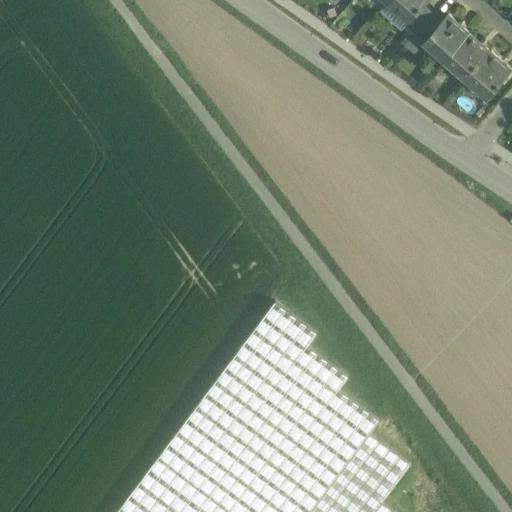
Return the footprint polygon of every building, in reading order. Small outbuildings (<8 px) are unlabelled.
[(427,0),(392,0),(412,17),(424,4),(427,0)] [(412,17),(406,25),(415,33),(430,15),(433,12),(424,4),(412,17)] [(469,33),(448,14),(440,24),(426,40),(447,58),(447,57),(469,33)] [(430,15),(415,33),(424,42),(426,40),(440,24),(430,15)] [(490,51),(469,33),(447,57),(468,76),(490,51)] [(468,76),(467,77),(488,96),(511,70),(490,51),(468,76)] [(349,376),(308,345),(317,332),(275,300),(115,511),(397,511),(382,501),(411,463),(370,432),(380,419),(339,388),(349,376)]
